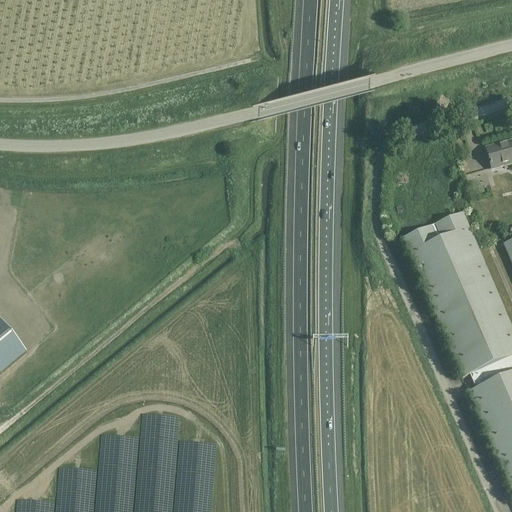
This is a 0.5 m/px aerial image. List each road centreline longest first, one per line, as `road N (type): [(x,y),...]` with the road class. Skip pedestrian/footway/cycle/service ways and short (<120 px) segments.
road 1 (unclassified): [(499,511),(381,234),(379,158),(406,133),(511,103)]
road 2 (tertiary): [(0,145),(138,140),(511,46)]
road 3 (motorway): [(331,511),(325,235),(337,0)]
road 4 (motorway): [(310,0),(300,238),(306,511)]
road 5 (track): [(254,160),(248,226),(0,431)]
road 6 (track): [(0,102),(88,99),(250,60)]
